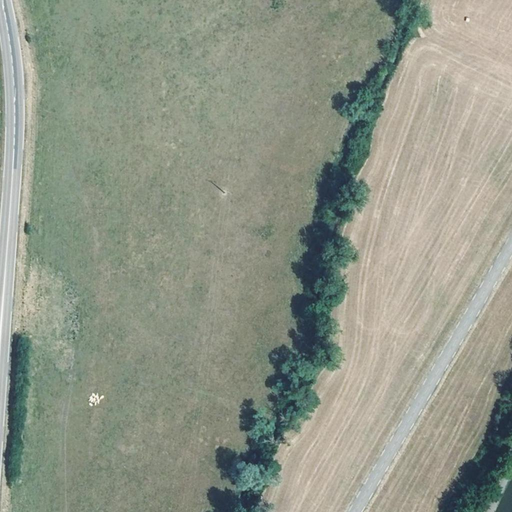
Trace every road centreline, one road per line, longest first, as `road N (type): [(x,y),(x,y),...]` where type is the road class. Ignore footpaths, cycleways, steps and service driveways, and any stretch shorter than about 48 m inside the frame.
road 1 (unclassified): [(357,511),(511,252)]
road 2 (tertiary): [(5,270),(14,110),(1,0)]
road 3 (tertiary): [(0,419),(5,270)]
